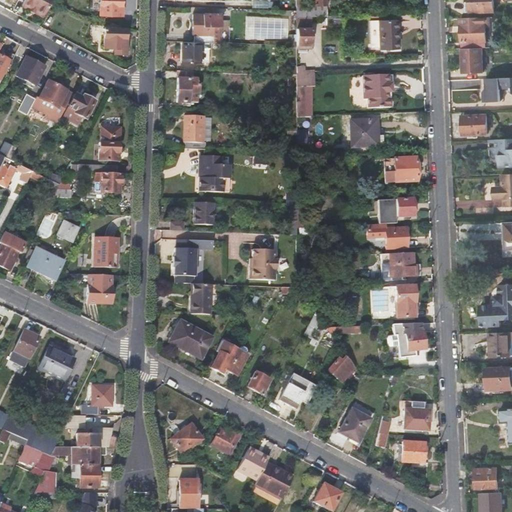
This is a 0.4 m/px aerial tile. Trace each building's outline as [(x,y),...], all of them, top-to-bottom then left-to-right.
[(51,0),(23,0),(20,6),(39,17),(48,2),(50,3),(51,1),(51,0)] [(97,0),(97,16),(119,16),(119,5),(121,5),(120,0),(97,0)] [(297,0),(297,9),(298,16),(312,16),(327,15),(327,11),(326,0),(297,0)] [(472,0),(473,13),(496,12),(495,0),(472,0)] [(195,33),(195,41),(210,42),(214,42),(214,34),(220,34),(220,13),(194,12),(193,33),(195,33)] [(222,14),(222,25),(231,25),(230,13),(222,14)] [(327,15),(327,26),(340,26),(340,15),(327,15)] [(286,18),(243,16),(242,39),(285,41),(286,18)] [(312,41),(312,16),(298,16),(298,32),(298,45),(298,46),(310,46),(309,41),(312,41)] [(492,16),(463,17),(464,48),(484,47),(489,47),(488,23),(492,23),(492,16)] [(397,19),(378,20),(379,48),(398,47),(397,19)] [(379,48),(378,20),(370,20),(371,46),(374,46),(375,49),(379,48)] [(102,28),(101,49),(113,49),(113,54),(124,55),(125,38),(122,38),(122,29),(102,28)] [(215,62),(216,42),(184,41),(183,61),(215,62)] [(485,72),(484,47),(464,48),(465,73),(485,72)] [(0,80),(10,60),(0,55),(0,80)] [(44,67),(25,57),(15,76),(34,86),(44,67)] [(305,64),(298,64),(298,67),(298,74),(298,84),(311,84),(314,84),(315,69),(305,70),(305,64)] [(298,67),(287,66),(287,74),(298,74),(298,67)] [(194,78),(195,70),(189,70),(179,69),(178,101),(189,102),(189,101),(199,102),(199,97),(192,97),(192,91),(199,92),(199,83),(197,83),(197,78),(194,78)] [(391,83),(391,75),(365,75),(365,99),(369,99),(369,107),(392,107),(391,92),(393,92),(393,84),(391,83)] [(511,77),(488,78),(489,88),(487,88),(485,90),(485,101),(503,101),(506,98),(505,93),(503,93),(503,88),(505,87),(511,87),(511,77)] [(73,92),(48,79),(39,96),(37,95),(35,100),(32,105),(48,114),(47,116),(58,122),(73,92)] [(311,84),(298,84),(298,106),(298,112),(298,115),(312,115),(311,84)] [(74,93),(67,107),(75,111),(73,114),(84,120),(94,101),(83,94),(81,97),(74,93)] [(16,111),(26,116),(27,115),(32,105),(35,100),(25,95),(16,111)] [(490,134),(489,113),(463,114),(464,134),(490,134)] [(186,141),(186,148),(207,149),(207,142),(204,142),(204,140),(204,117),(185,116),(184,140),(186,141)] [(211,141),(212,117),(204,117),(204,140),(211,141)] [(384,136),(378,136),(378,118),(351,119),(351,147),(385,147),(384,136)] [(97,142),(97,161),(117,162),(118,142),(118,127),(98,127),(98,142),(97,142)] [(502,148),(503,154),(503,166),(511,166),(511,137),(499,138),(500,148),(502,148)] [(492,154),(503,154),(502,148),(500,148),(499,138),(495,139),(492,139),(492,154)] [(200,191),(225,192),(225,178),(230,179),(230,156),(203,156),(203,178),(201,178),(200,191)] [(393,157),(393,161),(385,161),(385,182),(416,182),(416,157),(393,157)] [(32,172),(5,158),(0,168),(0,185),(6,189),(15,169),(21,173),(18,179),(27,183),(30,177),(32,172)] [(77,165),(76,172),(99,173),(117,173),(117,165),(77,164),(77,165)] [(46,194),(53,197),(57,189),(59,184),(49,179),(33,171),(32,172),(30,177),(49,187),(46,194)] [(511,172),(503,173),(504,185),(497,186),(497,198),(505,198),(505,207),(511,206),(511,172)] [(122,186),(122,173),(117,173),(99,173),(99,193),(119,194),(119,186),(122,186)] [(49,179),(59,184),(61,179),(51,174),(49,179)] [(57,189),(53,197),(71,197),(71,189),(69,189),(69,183),(61,182),(57,189)] [(303,196),(298,196),(298,206),(298,224),(304,224),(315,224),(318,224),(318,218),(303,218),(303,196)] [(412,216),(412,198),(377,199),(378,223),(386,223),(393,223),(395,223),(396,219),(404,219),(403,216),(412,216)] [(213,224),(214,202),(195,202),(194,223),(213,224)] [(78,228),(63,221),(56,234),(72,241),(78,228)] [(386,227),(386,223),(378,223),(367,223),(367,238),(377,238),(378,246),(385,246),(385,249),(406,249),(406,227),(393,227),(386,227)] [(3,232),(0,238),(0,242),(1,243),(0,244),(0,265),(9,270),(18,251),(20,252),(24,243),(3,232)] [(99,248),(94,248),(94,267),(114,268),(115,249),(118,249),(118,237),(100,237),(99,248)] [(214,240),(196,239),(178,239),(177,247),(177,248),(176,248),(176,256),(174,256),(174,266),(175,266),(175,275),(176,275),(176,282),(185,282),(191,282),(194,282),(195,276),(196,276),(197,248),(214,249),(214,240)] [(63,261),(34,247),(26,263),(45,273),(45,275),(54,280),(63,261)] [(277,258),(277,249),(254,248),(253,258),(253,266),(251,266),(250,278),(276,279),(276,268),(277,268),(278,258),(277,258)] [(413,252),(382,252),(375,253),(375,279),(383,279),(422,278),(421,266),(413,267),(413,252)] [(110,286),(110,275),(89,274),(89,284),(85,284),(85,302),(111,302),(112,292),(108,292),(108,286),(110,286)] [(191,294),(190,312),(211,313),(212,283),(211,283),(194,282),(194,294),(191,294)] [(482,327),(502,326),(502,320),(511,319),(511,282),(501,283),(501,294),(497,294),(497,298),(497,303),(481,304),(482,327)] [(414,284),(384,286),(386,319),(416,317),(414,284)] [(322,321),(316,312),(305,333),(313,337),(322,321)] [(183,335),(177,345),(201,358),(213,337),(181,320),(175,331),(183,335)] [(399,358),(415,356),(414,350),(417,350),(425,349),(423,332),(421,332),(421,323),(391,324),(394,353),(398,353),(399,358)] [(361,333),(361,325),(351,326),(351,334),(361,333)] [(25,328),(15,350),(16,350),(12,358),(28,366),(31,358),(32,358),(42,336),(25,328)] [(511,330),(490,332),(491,357),(511,356),(511,339),(511,330)] [(169,341),(177,345),(183,335),(175,331),(169,341)] [(332,335),(327,344),(335,348),(338,343),(332,335)] [(224,368),(236,375),(247,354),(245,353),(246,350),(245,348),(242,347),(240,347),(239,350),(222,340),(216,350),(218,352),(210,367),(221,372),(224,368)] [(48,347),(37,368),(62,380),(73,359),(48,347)] [(349,378),(353,374),(351,372),(356,367),(341,354),(328,369),(342,382),(347,376),(349,378)] [(511,366),(487,367),(488,389),(511,388),(511,366)] [(261,387),(265,390),(271,378),(255,370),(246,387),(258,393),(261,387)] [(300,399),(303,401),(307,403),(315,386),(293,374),(288,384),(279,399),(295,408),(300,399)] [(80,405),(80,414),(97,414),(97,406),(111,407),(112,386),(91,385),(90,405),(80,405)] [(430,410),(426,409),(426,401),(406,399),(404,428),(429,430),(430,410)] [(339,432),(359,442),(372,418),(352,407),(339,432)] [(511,442),(511,441),(511,407),(501,408),(501,420),(511,420),(511,442)] [(58,437),(8,416),(5,422),(2,429),(9,432),(27,440),(25,444),(50,455),(54,446),(58,437)] [(84,416),(69,416),(63,429),(84,429),(84,416)] [(203,439),(191,423),(169,439),(181,455),(203,439)] [(74,433),(74,447),(105,447),(108,447),(111,428),(91,428),(91,433),(74,433)] [(229,430),(228,433),(218,428),(209,445),(228,456),(239,435),(229,430)] [(6,439),(9,432),(2,429),(0,433),(0,440),(5,443),(6,439)] [(6,439),(24,446),(25,444),(27,440),(9,432),(6,439)] [(383,446),(386,433),(378,432),(375,444),(383,446)] [(402,449),(399,449),(398,460),(416,461),(416,464),(422,465),(422,462),(427,462),(429,441),(403,440),(402,449)] [(48,471),(55,457),(50,455),(25,444),(24,446),(16,465),(25,469),(27,465),(33,468),(29,475),(28,477),(39,481),(34,492),(56,492),(56,472),(48,471)] [(105,455),(105,447),(74,447),(54,446),(50,455),(72,456),(72,464),(98,464),(98,455),(105,455)] [(248,447),(247,449),(258,456),(260,453),(248,447)] [(236,470),(256,481),(266,462),(268,458),(260,453),(258,456),(247,449),(236,470)] [(254,484),(281,498),(293,476),(266,462),(256,481),(254,484)] [(98,489),(98,464),(72,464),(72,479),(77,479),(77,488),(98,489)] [(478,488),(500,487),(499,466),(477,467),(478,488)] [(178,490),(178,507),(178,509),(189,509),(197,509),(197,507),(197,490),(197,483),(178,483),(178,490)] [(330,511),(340,493),(322,484),(312,501),(330,511)] [(503,511),(503,491),(482,492),(483,511),(503,511)] [(83,492),(74,511),(93,511),(95,509),(95,492),(83,492)] [(12,507),(0,502),(0,507),(10,511),(12,507)]
